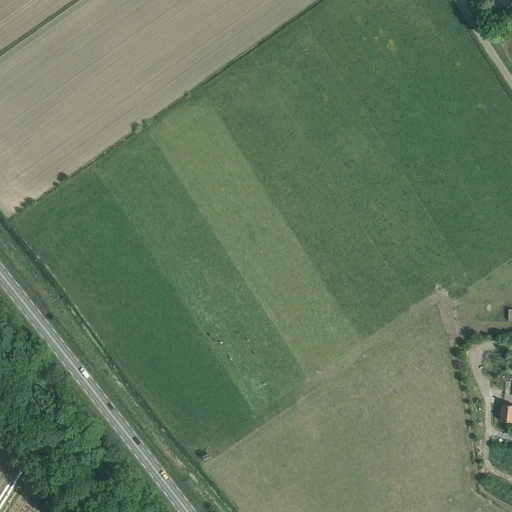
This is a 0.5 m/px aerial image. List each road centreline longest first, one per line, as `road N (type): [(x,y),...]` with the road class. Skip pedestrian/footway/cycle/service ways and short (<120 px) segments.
road 1 (secondary): [(193,511),(0,273)]
road 2 (unclassified): [(106,511),(0,383)]
